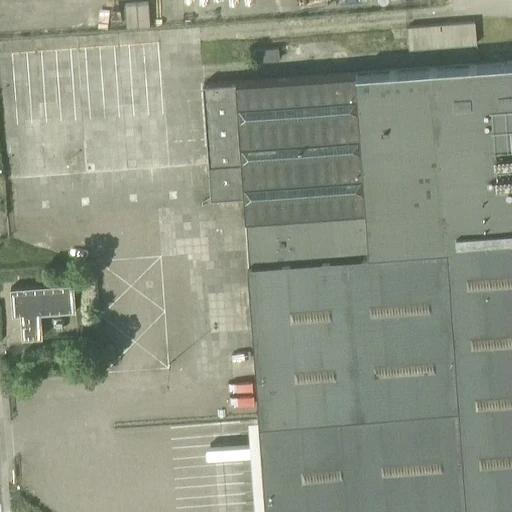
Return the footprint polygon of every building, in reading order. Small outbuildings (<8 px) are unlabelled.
[(408,49),(439,47),(476,44),(475,21),(435,24),(407,27),(408,49)] [(279,48),(253,50),(254,60),(279,58),(279,48)] [(511,511),(511,61),(203,84),(211,197),(243,195),(248,260),(266,511),(511,511)] [(73,115),(27,118),(29,162),(89,158),(87,129),(74,130),(73,115)] [(26,134),(11,135),(13,159),(27,158),(26,134)] [(42,337),(40,313),(75,311),(73,284),(10,288),(12,315),(20,315),(22,339),(42,337)]
